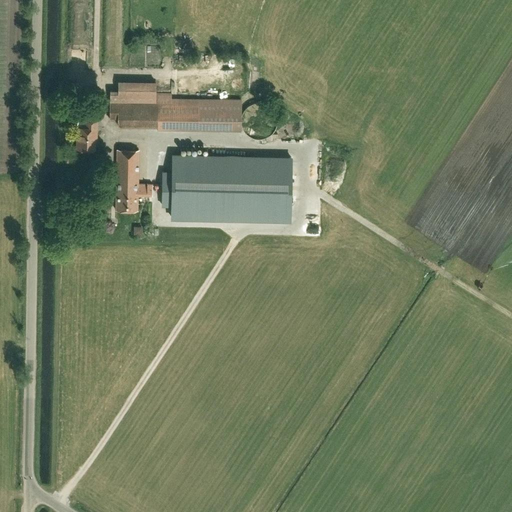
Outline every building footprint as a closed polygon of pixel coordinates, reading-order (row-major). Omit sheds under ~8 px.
[(187,63),(187,53),(177,53),(177,63),(187,63)] [(204,72),(208,84),(225,78),(222,69),(216,71),(212,61),(205,64),(208,71),(204,72)] [(260,87),(262,72),(254,71),(252,86),(260,87)] [(110,102),(110,120),(118,120),(118,125),(157,125),(157,129),(198,129),(241,129),(241,99),(171,98),(171,93),(155,93),(156,80),(118,80),(118,89),(110,89),(110,101),(110,102)] [(96,136),(97,120),(85,120),(85,127),(77,127),(77,148),(94,149),(95,136),(96,136)] [(117,149),(116,209),(137,210),(138,195),(152,195),(152,183),(147,183),(147,184),(138,184),(139,150),(117,149)] [(290,219),(291,157),(172,155),(172,171),(163,171),(162,205),(171,205),(171,217),(290,219)]
